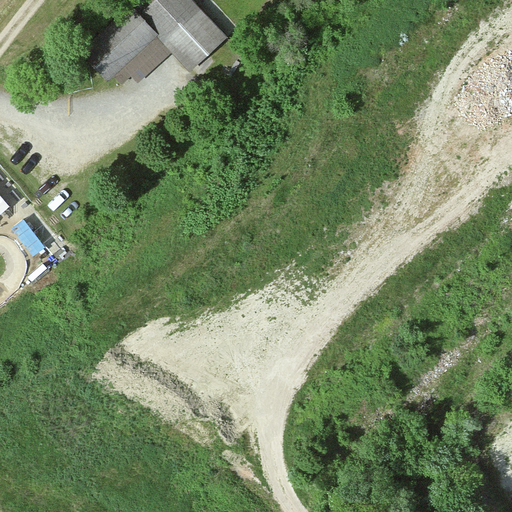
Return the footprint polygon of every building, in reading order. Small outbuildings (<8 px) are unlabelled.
[(193,0),(156,0),(139,17),(160,39),(190,69),(226,34),(193,0)] [(134,7),(83,48),(113,84),(160,39),(139,17),(134,7)] [(10,159),(38,189),(68,162),(40,132),(10,159)] [(0,211),(10,203),(0,191),(0,211)] [(44,242),(24,216),(13,225),(33,251),(44,242)]
